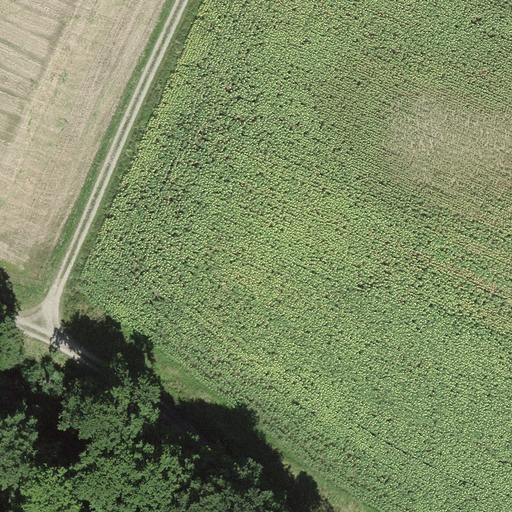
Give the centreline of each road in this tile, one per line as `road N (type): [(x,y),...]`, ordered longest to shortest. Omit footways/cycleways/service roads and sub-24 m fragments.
road 1 (track): [(36,333),(184,0)]
road 2 (track): [(0,316),(98,366),(160,409),(279,511)]
